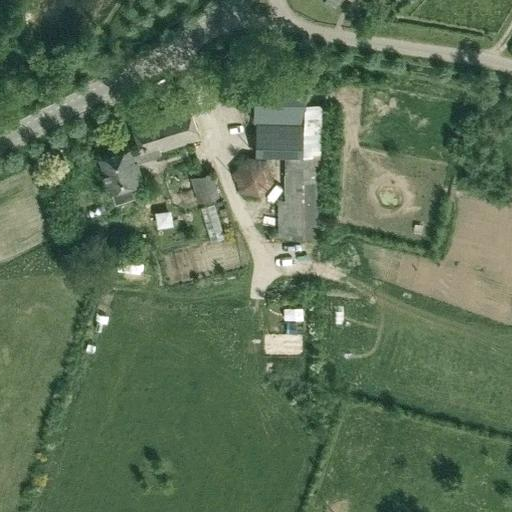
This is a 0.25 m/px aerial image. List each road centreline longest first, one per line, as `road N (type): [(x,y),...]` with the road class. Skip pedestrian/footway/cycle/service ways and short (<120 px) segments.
road 1 (tertiary): [(0,142),(207,28)]
road 2 (unclassified): [(511,66),(298,27)]
